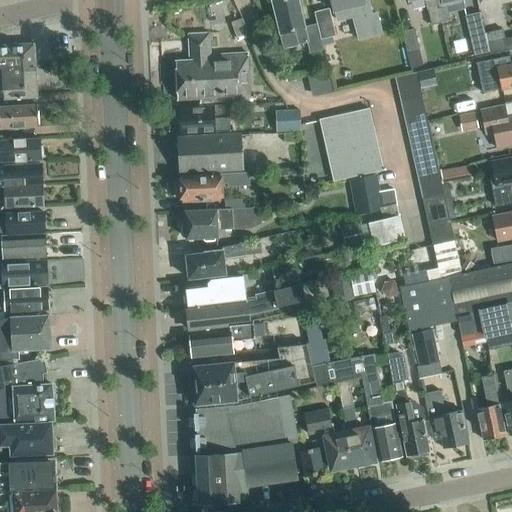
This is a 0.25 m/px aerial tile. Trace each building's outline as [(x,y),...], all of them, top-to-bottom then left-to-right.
[(274,0),(272,0),(280,32),(279,32),(283,48),(306,42),(309,53),(323,49),(322,45),(320,38),(317,24),(303,27),(296,0),(274,0)] [(330,0),(333,12),(335,19),(352,15),(358,39),(381,33),(376,12),(371,13),(368,0),(367,0),(363,1),(362,0),(330,0)] [(440,22),(435,0),(408,0),(408,1),(411,0),(424,0),(427,8),(431,25),(440,22)] [(464,9),(461,0),(435,0),(440,22),(450,20),(448,12),(464,9)] [(314,12),(317,24),(320,38),(333,35),(334,35),(328,8),(314,12)] [(489,52),(484,33),(480,12),(465,16),(474,55),(489,52)] [(248,33),(242,18),(240,18),(239,15),(233,18),(234,21),(232,22),(237,37),(248,33)] [(424,64),(414,28),(402,31),(403,35),(402,35),(404,43),(405,43),(411,68),(424,64)] [(511,49),(511,35),(505,38),(502,28),(484,33),(489,52),(490,55),(511,49)] [(200,103),(250,101),(247,53),(210,55),(209,33),(188,34),(189,60),(175,61),(177,100),(200,99),(200,103)] [(334,43),(333,35),(320,38),(322,45),(322,46),(334,43)] [(0,67),(2,68),(2,67),(35,65),(34,43),(0,44),(0,67)] [(37,97),(35,65),(2,67),(2,68),(0,67),(0,85),(3,86),(4,99),(37,97)] [(511,86),(511,65),(497,68),(499,76),(487,78),(488,87),(500,84),(501,88),(511,86)] [(313,75),(317,92),(339,88),(335,71),(313,75)] [(418,83),(415,72),(394,77),(397,88),(418,83)] [(420,94),(418,83),(397,88),(399,99),(420,94)] [(423,105),(420,94),(399,99),(402,110),(423,105)] [(456,98),(452,99),(455,114),(459,112),(466,111),(463,97),(456,98)] [(234,103),(213,105),(213,107),(180,109),(181,118),(178,118),(179,131),(182,131),(182,133),(215,131),(214,114),(221,114),(221,115),(235,114),(234,103)] [(0,127),(38,126),(37,105),(0,106),(0,127)] [(425,116),(423,105),(402,110),(404,121),(425,116)] [(511,140),(511,117),(507,118),(504,105),(480,109),(485,135),(493,133),(496,148),(505,147),(504,142),(511,140)] [(300,131),(300,110),(275,110),(276,131),(300,131)] [(369,111),(356,114),(361,137),(374,134),(369,111)] [(478,128),(474,112),(458,116),(462,132),(478,128)] [(361,137),(356,114),(345,116),(350,140),(361,137)] [(350,140),(345,116),(333,119),(338,142),(350,140)] [(428,127),(425,116),(404,121),(407,132),(428,127)] [(338,142),(333,119),(320,122),(326,145),(338,142)] [(431,138),(428,127),(407,132),(409,143),(431,138)] [(284,142),(300,142),(300,133),(283,133),(284,142)] [(374,134),(361,137),(350,140),(353,151),(377,146),(374,134)] [(181,171),(241,168),(239,135),(179,138),(181,171)] [(1,162),(40,160),(39,138),(0,140),(0,149),(1,162)] [(433,149),(431,138),(409,143),(412,154),(433,149)] [(353,151),(350,140),(338,142),(326,145),(328,157),(353,151)] [(380,158),(377,146),(353,151),(355,163),(380,158)] [(436,160),(433,149),(412,154),(414,165),(436,160)] [(355,163),(353,151),(328,157),(331,169),(355,163)] [(494,179),(491,183),(496,207),(511,203),(511,157),(491,161),(494,179)] [(383,171),(380,158),(355,163),(358,177),(383,171)] [(438,171),(436,160),(414,165),(417,176),(438,171)] [(0,177),(0,186),(42,184),(41,163),(4,165),(4,177),(0,177)] [(358,177),(355,163),(331,169),(334,182),(349,179),(354,178),(358,177)] [(248,171),(181,175),(182,201),(221,199),(219,179),(227,179),(228,185),(249,184),(248,171)] [(441,182),(438,171),(417,176),(419,187),(441,182)] [(397,203),(394,189),(380,191),(377,174),(354,178),(349,179),(355,215),(379,211),(380,214),(398,210),(396,203),(397,203)] [(443,193),(441,182),(419,187),(422,198),(443,193)] [(43,205),(42,184),(0,186),(0,196),(5,196),(6,207),(43,205)] [(423,202),(425,213),(447,208),(445,197),(423,202)] [(223,199),(224,208),(245,207),(245,198),(223,199)] [(252,223),(252,208),(185,211),(186,238),(217,236),(217,229),(233,228),(233,224),(252,223)] [(449,218),(447,208),(425,213),(428,223),(449,218)] [(405,239),(400,214),(398,214),(398,210),(380,214),(381,220),(360,223),(365,248),(392,242),(394,242),(404,240),(404,239),(405,239)] [(0,235),(44,233),(43,211),(6,213),(6,225),(0,225),(0,235)] [(511,211),(491,215),(497,242),(511,239),(511,211)] [(452,229),(449,218),(428,223),(430,234),(452,229)] [(360,239),(356,221),(340,225),(345,243),(360,239)] [(454,240),(452,229),(430,234),(432,245),(454,240)] [(0,235),(0,246),(2,247),(3,259),(45,256),(44,234),(2,236),(0,235)] [(231,257),(245,256),(262,252),(260,239),(222,247),(222,249),(204,251),(204,252),(186,254),(189,278),(204,277),(204,276),(226,273),(223,254),(231,253),(231,257)] [(511,261),(511,244),(491,248),(494,264),(511,261)] [(461,266),(468,271),(473,263),(465,258),(461,266)] [(3,285),(47,283),(46,260),(2,262),(0,262),(0,272),(3,272),(3,285)] [(448,277),(447,277),(456,317),(508,305),(511,326),(511,262),(448,277)] [(375,292),(370,269),(350,273),(355,296),(375,292)] [(355,296),(350,273),(349,273),(349,274),(330,278),(335,302),(351,298),(351,299),(355,298),(355,297),(354,298),(354,296),(355,296)] [(189,305),(246,299),(243,276),(211,279),(211,282),(208,283),(208,284),(186,286),(189,305)] [(456,320),(456,317),(447,277),(400,287),(409,331),(456,320)] [(398,287),(392,280),(383,282),(380,290),(386,296),(395,295),(398,287)] [(189,307),(183,308),(189,330),(228,325),(227,320),(252,318),(249,312),(274,304),(275,307),(303,301),(298,284),(269,290),(269,294),(252,301),(227,304),(189,307)] [(0,313),(6,312),(48,310),(47,287),(5,289),(0,288),(0,287),(0,313)] [(381,315),(376,293),(355,297),(355,298),(351,299),(351,300),(339,302),(340,308),(342,308),(345,325),(380,318),(381,318),(381,315)] [(511,326),(508,305),(456,317),(456,320),(460,336),(484,330),(485,335),(511,329),(511,326)] [(18,351),(50,349),(48,314),(11,316),(11,317),(0,319),(0,359),(19,358),(18,351)] [(391,328),(387,329),(385,315),(381,315),(381,318),(380,318),(385,344),(394,342),(391,328)] [(230,331),(190,335),(192,356),(233,352),(231,338),(254,335),(252,323),(230,326),(230,331)] [(440,361),(433,329),(411,333),(418,366),(440,361)] [(485,335),(484,330),(460,336),(462,347),(487,341),(485,335)] [(191,374),(192,385),(245,380),(249,396),(250,396),(315,381),(311,360),(312,360),(308,343),(277,346),(278,358),(233,363),(233,362),(193,366),(194,372),(191,374)] [(347,380),(362,376),(364,384),(368,405),(367,405),(372,428),(378,460),(402,455),(395,423),(391,401),(382,402),(373,353),(312,366),(315,381),(316,387),(337,382),(347,380)] [(407,399),(403,379),(407,378),(403,357),(398,353),(387,355),(397,409),(407,455),(429,451),(423,422),(425,421),(423,408),(410,399),(407,399)] [(0,366),(0,393),(12,392),(14,422),(29,421),(29,422),(54,420),(52,384),(43,384),(42,373),(47,372),(44,358),(0,366)] [(511,433),(511,368),(503,370),(507,388),(509,388),(511,401),(503,402),(509,434),(511,433)] [(483,439),(505,435),(493,374),(481,377),(487,406),(477,408),(483,439)] [(245,380),(192,385),(193,397),(195,398),(196,404),(236,400),(250,397),(250,396),(249,396),(245,380)] [(352,406),(347,380),(337,382),(342,408),(352,406)] [(443,448),(468,443),(462,410),(446,414),(441,390),(425,393),(434,439),(441,438),(443,448)] [(292,443),(298,442),(288,395),(264,399),(239,404),(195,408),(196,413),(194,413),(194,430),(197,430),(197,434),(195,434),(196,451),(198,451),(198,455),(196,455),(199,503),(239,501),(238,498),(248,497),(248,485),(297,478),(292,443)] [(355,420),(352,406),(342,408),(345,423),(343,424),(345,432),(351,465),(360,463),(362,465),(370,463),(372,461),(374,460),(368,427),(355,430),(353,423),(355,420)] [(345,432),(335,434),(332,423),(331,423),(328,408),(304,413),(308,434),(323,431),(331,469),(337,468),(340,469),(348,468),(349,466),(351,465),(345,432)] [(49,425),(36,426),(35,423),(0,425),(1,438),(0,437),(0,451),(2,451),(2,444),(11,444),(12,454),(52,452),(51,449),(57,447),(51,425),(49,425)] [(305,477),(324,473),(319,447),(300,451),(305,477)] [(0,490),(58,489),(56,457),(16,459),(16,461),(0,461),(0,490)] [(13,491),(0,492),(0,506),(7,506),(7,511),(57,511),(56,497),(51,497),(50,489),(13,491)]
